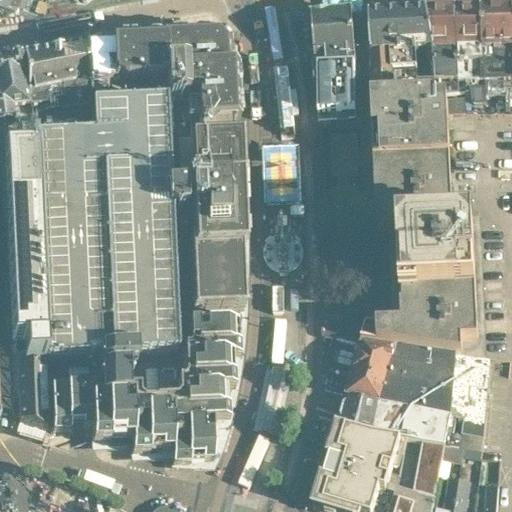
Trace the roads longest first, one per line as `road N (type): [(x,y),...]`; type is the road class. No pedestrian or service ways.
road 1 (tertiary): [(256,0),(282,115),(288,258),(279,394),(248,511)]
road 2 (unclassified): [(248,511),(214,509),(9,453)]
